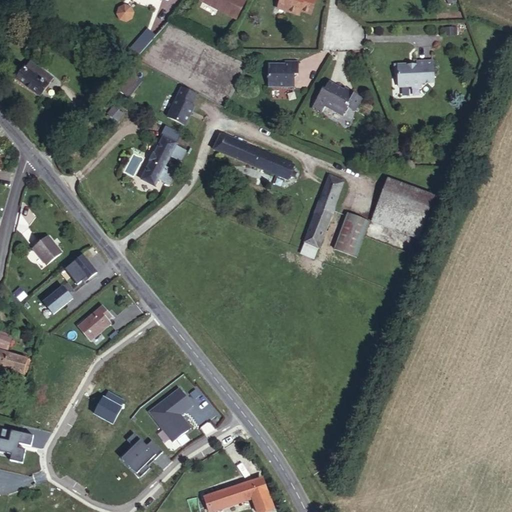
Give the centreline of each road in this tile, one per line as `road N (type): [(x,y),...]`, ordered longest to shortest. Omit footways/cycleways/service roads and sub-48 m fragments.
road 1 (residential): [(245,416),(186,453),(127,510),(91,503),(52,476),(51,442),(87,379),(102,358),(162,314)]
road 2 (residential): [(110,251),(180,193),(213,120)]
road 3 (tertiary): [(110,251),(20,144)]
road 4 (tertiary): [(245,416),(162,314)]
